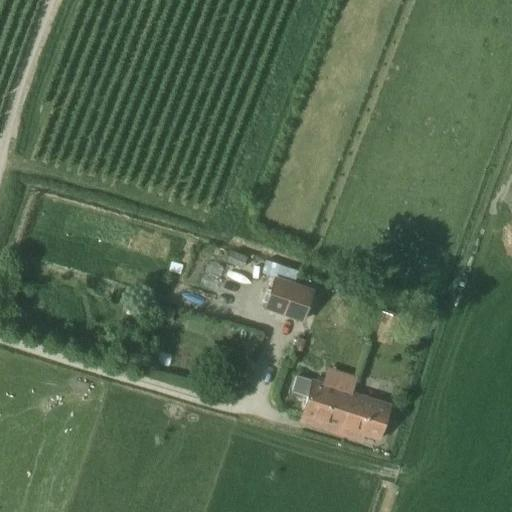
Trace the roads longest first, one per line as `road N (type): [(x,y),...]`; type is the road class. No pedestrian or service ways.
road 1 (track): [(0,338),(260,414)]
road 2 (unclassified): [(0,157),(49,0)]
